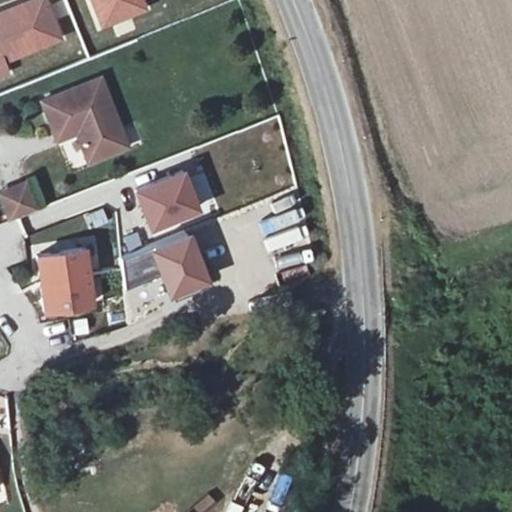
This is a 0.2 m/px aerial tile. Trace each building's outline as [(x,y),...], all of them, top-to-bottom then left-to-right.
[(102,77),(42,100),(54,131),(74,123),(77,131),(89,161),(128,146),(102,77)] [(74,123),(54,131),(57,138),(77,131),(74,123)] [(133,191),(151,236),(204,216),(186,171),(133,191)] [(0,191),(0,193),(10,220),(38,209),(27,181),(0,191)] [(102,209),(85,215),(90,229),(108,222),(102,209)] [(169,304),(213,287),(191,232),(121,260),(130,283),(156,272),(169,304)] [(89,247),(40,254),(46,310),(95,303),(89,247)]
